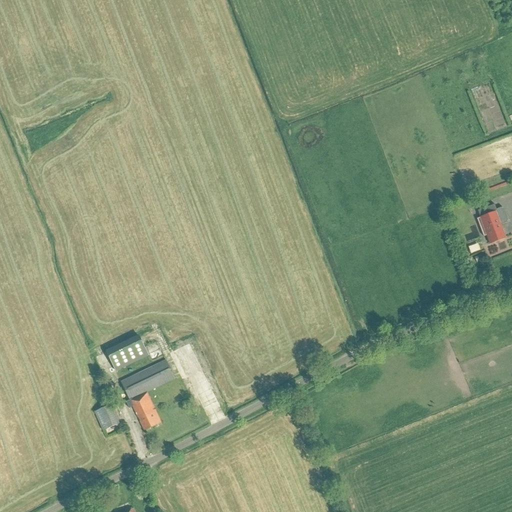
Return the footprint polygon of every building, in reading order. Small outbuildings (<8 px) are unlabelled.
[(496,129),(511,124),(511,123),(498,78),(482,83),(496,129)] [(496,210),(494,205),(477,211),(480,218),(477,219),(483,237),(486,236),(489,245),(505,239),(500,225),(508,222),(502,207),(496,210)] [(475,260),(470,262),(473,269),(482,265),(481,261),(485,260),(483,255),(474,258),(475,260)] [(105,352),(115,372),(148,356),(138,336),(105,352)] [(165,361),(125,381),(121,383),(130,401),(126,403),(129,410),(133,408),(144,431),(161,423),(146,393),(174,380),(165,361)] [(219,382),(205,387),(218,422),(232,416),(219,382)] [(93,412),(102,431),(118,424),(110,405),(93,412)]
